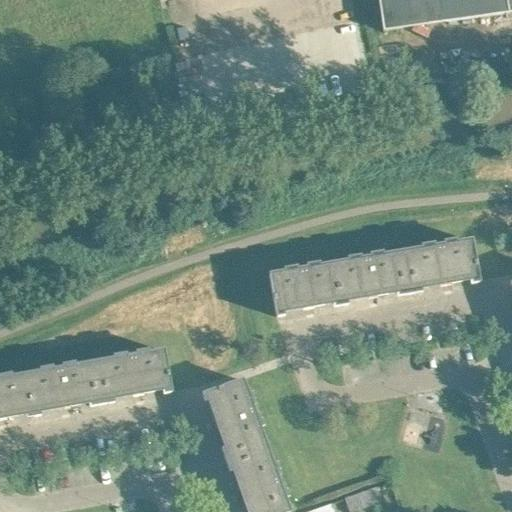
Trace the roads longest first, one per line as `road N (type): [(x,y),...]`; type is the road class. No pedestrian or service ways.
road 1 (residential): [(508,352),(495,294),(295,330),(312,394),(472,373)]
road 2 (residential): [(196,463),(175,406),(0,437)]
road 3 (residential): [(0,486),(6,509),(162,487)]
road 4 (residential): [(511,489),(472,373)]
